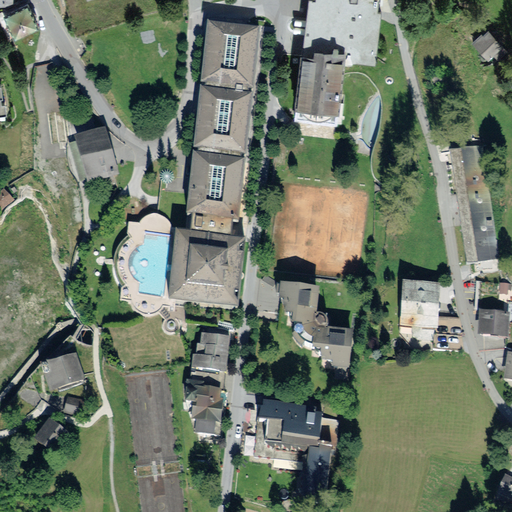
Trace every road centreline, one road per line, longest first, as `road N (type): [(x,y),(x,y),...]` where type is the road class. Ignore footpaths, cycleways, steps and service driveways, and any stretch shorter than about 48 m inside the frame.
road 1 (unclassified): [(511,416),(486,381),(410,64),(387,0)]
road 2 (residential): [(223,511),(265,157)]
road 3 (unclassified): [(201,13),(185,117),(170,144),(149,153),(130,143)]
road 4 (residential): [(130,143),(79,81),(37,0)]
road 5 (unclassified): [(287,4),(270,80),(265,157)]
